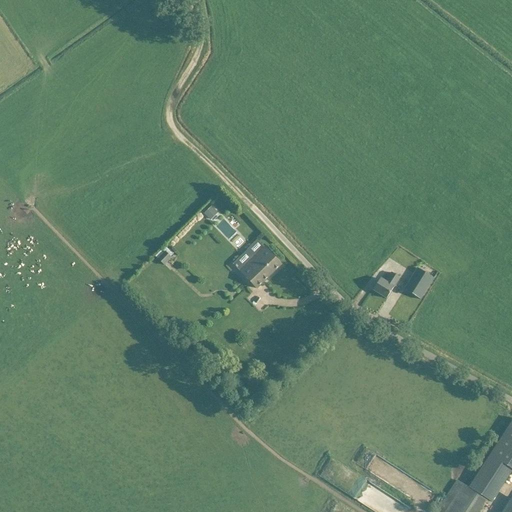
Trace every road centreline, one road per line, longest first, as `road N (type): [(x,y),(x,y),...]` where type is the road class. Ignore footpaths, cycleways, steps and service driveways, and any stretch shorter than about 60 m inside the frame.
road 1 (unclassified): [(511,402),(347,305),(254,204)]
road 2 (track): [(254,204),(178,130),(175,103),(203,17),(197,0)]
